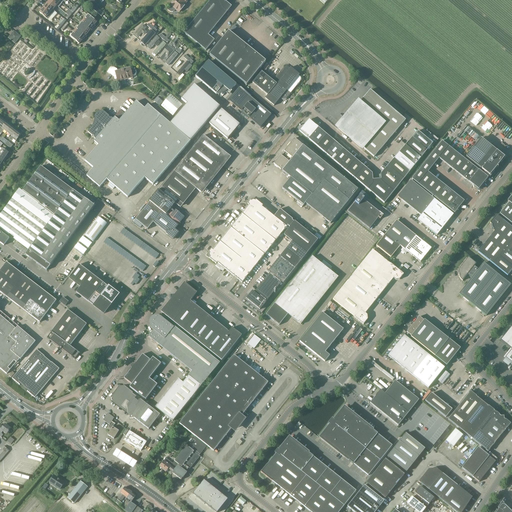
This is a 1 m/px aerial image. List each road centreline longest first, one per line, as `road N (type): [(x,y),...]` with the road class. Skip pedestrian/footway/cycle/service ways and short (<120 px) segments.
road 1 (unclassified): [(325,391),(511,169)]
road 2 (tertiary): [(176,260),(304,103)]
road 3 (unclassified): [(325,391),(310,366),(176,260)]
road 4 (unclassified): [(325,391),(293,406),(239,472),(240,483),(274,511)]
road 5 (unclassified): [(487,496),(434,456),(384,511)]
road 6 (unclassified): [(511,404),(470,358),(511,300)]
